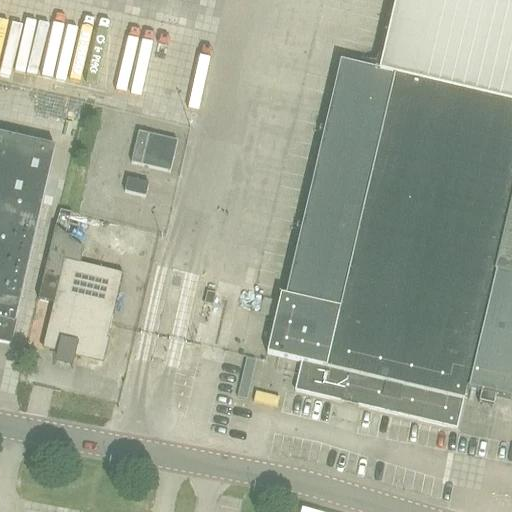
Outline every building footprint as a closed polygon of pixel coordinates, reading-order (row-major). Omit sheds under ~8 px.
[(511,0),(395,0),(378,71),(340,62),(285,297),(281,296),(267,355),(301,363),(295,392),(340,403),(341,398),(359,402),(358,407),(457,430),(466,390),(482,394),(479,403),(493,406),(495,397),(509,400),(511,400),(511,0)] [(139,134),(132,165),(171,174),(178,143),(139,134)] [(15,325),(49,177),(56,148),(0,136),(0,342),(10,345),(15,325)] [(128,180),(125,194),(146,198),(149,185),(128,180)] [(55,229),(38,301),(54,305),(44,349),(58,353),(57,361),(71,364),(73,356),(101,363),(122,274),(80,264),(83,251),(55,229)] [(202,307),(211,310),(213,298),(205,297),(202,307)]
